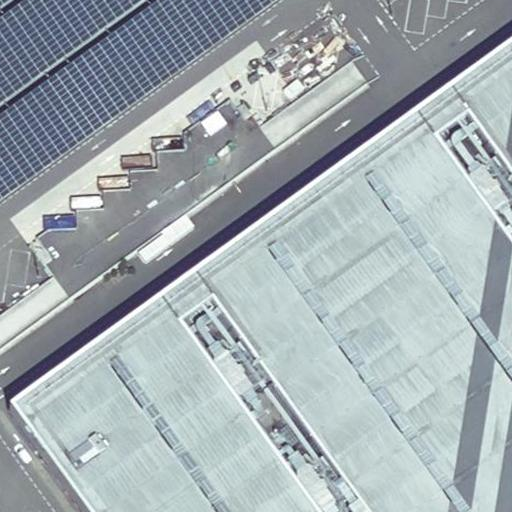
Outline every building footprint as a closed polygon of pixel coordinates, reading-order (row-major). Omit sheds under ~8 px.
[(188,0),(0,138),(0,215),(292,0),(188,0)] [(61,0),(0,45),(0,122),(165,0),(61,0)] [(0,0),(0,24),(32,0),(0,0)] [(511,511),(511,50),(7,418),(73,511),(511,511)] [(274,149),(366,83),(353,66),(261,132),(274,149)] [(32,297),(0,321),(0,347),(36,319),(29,311),(38,305),(32,297)]
